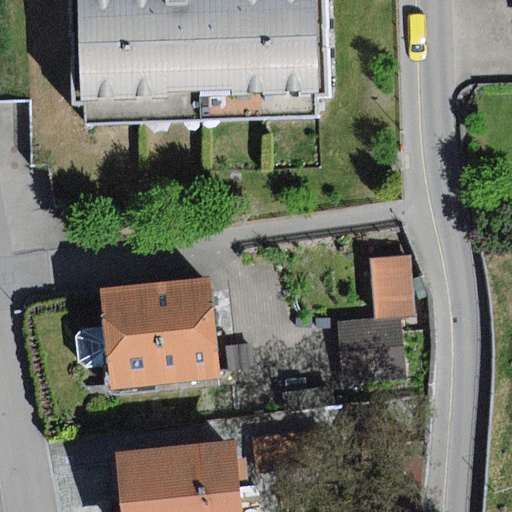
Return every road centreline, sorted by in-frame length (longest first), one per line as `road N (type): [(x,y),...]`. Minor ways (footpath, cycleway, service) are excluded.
road 1 (residential): [(431,0),(435,116),(470,317),(465,511)]
road 2 (residential): [(0,291),(36,511)]
